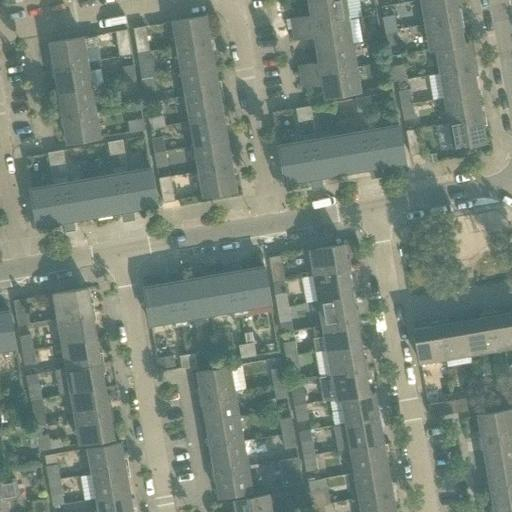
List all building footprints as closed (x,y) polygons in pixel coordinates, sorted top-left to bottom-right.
[(291,19),(293,30),(349,20),(345,0),(322,0),(309,2),(311,15),(291,19)] [(420,0),(424,24),(462,18),(460,9),(457,9),(455,0),(420,0)] [(381,17),(384,32),(396,29),(394,15),(381,17)] [(173,22),(177,46),(211,41),(207,16),(173,22)] [(424,24),(429,49),(463,43),(460,28),(463,27),(462,18),(424,24)] [(315,37),(317,50),(353,44),(349,20),(293,30),(295,41),(315,37)] [(145,27),(133,29),(137,55),(150,52),(145,27)] [(396,29),(384,32),(387,47),(399,44),(396,29)] [(128,30),(115,32),(120,57),(132,55),(128,30)] [(50,44),(54,68),(88,62),(84,38),(50,44)] [(177,46),(181,71),(215,65),(211,41),(177,46)] [(435,48),(440,73),(473,67),(468,42),(463,43),(429,49),(429,50),(435,48)] [(299,66),(301,77),(357,67),(353,44),(317,50),(319,63),(299,66)] [(137,63),(140,78),(151,76),(149,61),(137,63)] [(54,68),(58,92),(92,87),(88,62),(54,68)] [(390,66),(393,81),(405,79),(402,64),(390,66)] [(121,67),(123,81),(135,79),(133,65),(121,67)] [(181,71),(186,96),(219,90),(215,65),(181,71)] [(357,67),(301,77),(303,88),(323,85),(325,98),(361,92),(357,67)] [(440,73),(444,99),(477,93),(473,67),(440,73)] [(151,76),(140,78),(143,94),(154,92),(151,76)] [(135,79),(123,81),(126,97),(138,95),(135,79)] [(58,92),(63,117),(97,112),(92,87),(58,92)] [(398,91),(401,107),(413,105),(410,89),(398,91)] [(186,96),(190,120),(223,115),(219,90),(186,96)] [(444,99),(449,123),(481,118),(477,93),(444,99)] [(354,98),(356,110),(372,107),(369,95),(354,98)] [(413,105),(401,107),(403,120),(415,118),(413,105)] [(301,108),(296,109),(298,120),(298,121),(313,119),(312,117),(310,106),(301,108)] [(97,112),(63,117),(67,143),(101,138),(97,112)] [(147,117),(149,129),(165,126),(162,114),(147,117)] [(190,120),(194,145),(228,140),(223,115),(190,120)] [(126,121),(128,132),(144,130),(142,118),(126,121)] [(481,118),(449,123),(453,148),(486,143),(481,118)] [(405,164),(398,125),(376,129),(375,123),(360,126),(361,132),(339,136),(346,174),(369,170),(371,178),(382,176),(380,168),(405,164)] [(405,131),(409,156),(422,154),(417,128),(405,131)] [(339,136),(317,139),(316,133),(300,136),(301,142),(278,146),(285,184),(310,180),(311,189),(322,187),(321,179),(346,174),(339,136)] [(152,139),(154,152),(166,150),(163,137),(152,139)] [(107,143),(109,156),(123,153),(121,140),(107,143)] [(194,145),(199,170),(232,165),(228,140),(194,145)] [(57,151),(47,153),(50,165),(52,179),(59,178),(57,164),(64,163),(62,150),(57,151)] [(166,150),(154,152),(157,169),(169,167),(166,150)] [(232,165),(199,170),(203,196),(237,191),(232,165)] [(158,206),(151,168),(128,172),(127,166),(112,169),(113,175),(91,179),(98,217),(121,213),(123,221),(134,219),(133,211),(158,206)] [(159,178),(163,203),(175,201),(170,176),(159,178)] [(91,179),(68,183),(67,177),(59,178),(52,179),(53,185),(31,189),(37,228),(62,223),(63,231),(74,230),(73,221),(98,217),(91,179)] [(344,245),(310,251),(313,271),(314,276),(352,270),(350,261),(347,261),(344,245)] [(268,258),(273,284),(285,282),(281,256),(268,258)] [(247,308),(270,304),(264,266),(239,271),(238,261),(226,263),(228,273),(204,277),(210,315),(233,311),(234,316),(248,314),(247,308)] [(352,270),(314,276),(318,301),(353,295),(350,280),(353,279),(352,270)] [(169,283),(144,287),(150,325),(151,325),(173,321),(174,327),(189,324),(188,319),(210,315),(204,277),(180,281),(179,272),(167,274),(169,283)] [(53,294),(57,319),(95,313),(93,303),(90,304),(87,288),(53,294)] [(273,293),(276,309),(289,307),(286,291),(273,293)] [(353,295),(318,301),(323,326),(360,320),(359,311),(356,311),(353,295)] [(25,298),(13,301),(18,326),(30,324),(25,298)] [(289,307),(276,309),(278,324),(291,322),(289,307)] [(0,351),(15,349),(9,311),(0,312),(0,351)] [(498,312),(488,313),(495,351),(511,347),(511,311),(498,314),(498,312)] [(57,319),(61,344),(96,338),(93,322),(96,322),(95,313),(57,319)] [(479,318),(464,320),(470,355),(495,351),(488,313),(479,315),(479,318)] [(324,336),(327,351),(362,345),(359,330),(362,329),(360,320),(323,326),(312,328),(314,337),(324,336)] [(448,320),(439,322),(446,359),(470,355),(464,320),(449,323),(448,320)] [(446,359),(439,322),(429,323),(430,326),(414,329),(420,364),(446,359)] [(19,337),(21,351),(33,349),(31,335),(19,337)] [(61,344),(66,369),(103,362),(102,353),(99,353),(96,338),(61,344)] [(194,340),(185,341),(187,352),(196,351),(194,340)] [(282,342),(284,358),(297,356),(294,340),(282,342)] [(238,346),(240,358),(254,356),(252,343),(238,346)] [(362,345),(327,351),(331,375),(369,369),(367,360),(364,361),(362,345)] [(33,349),(21,351),(24,366),(35,364),(33,349)] [(179,356),(181,368),(196,366),(194,353),(179,356)] [(297,356),(284,358),(287,373),(300,371),(297,356)] [(157,360),(159,372),(175,369),(173,357),(157,360)] [(66,369),(54,371),(59,396),(70,393),(70,394),(105,388),(102,372),(105,372),(103,362),(66,369)] [(197,372),(201,398),(235,392),(231,367),(197,372)] [(281,368),(270,370),(273,385),(285,383),(282,368),(281,368)] [(369,369),(331,375),(336,401),(342,400),(370,395),(368,380),(371,379),(369,369)] [(285,383),(273,385),(276,400),(287,398),(285,383)] [(27,386),(25,387),(27,401),(41,399),(38,385),(27,386)] [(70,394),(74,419),(112,412),(111,403),(108,403),(105,388),(70,394)] [(293,392),(296,408),(306,406),(304,390),(293,392)] [(511,391),(502,393),(505,405),(511,404),(511,391)] [(201,398),(206,423),(239,417),(235,392),(201,398)] [(502,393),(489,395),(491,408),(505,405),(502,393)] [(370,395),(342,400),(346,425),(380,419),(376,394),(370,395)] [(41,399),(27,401),(30,417),(32,417),(43,415),(41,399)] [(466,399),(451,401),(453,414),(468,411),(466,399)] [(453,414),(451,401),(439,403),(428,405),(427,405),(429,418),(453,414)] [(306,406),(296,408),(298,422),(309,420),(306,406)] [(511,420),(510,410),(476,416),(481,443),(511,436),(511,420)] [(112,412),(74,419),(79,444),(114,438),(111,422),(114,421),(112,412)] [(206,423),(210,447),(244,442),(239,417),(206,423)] [(279,419),(282,435),(293,433),(290,417),(279,419)] [(380,419),(346,425),(350,450),(384,444),(380,419)] [(293,433),(282,435),(284,449),(296,447),(293,433)] [(49,449),(47,434),(35,436),(38,451),(49,449)] [(511,436),(481,443),(486,467),(511,462),(511,436)] [(301,442),(304,458),(315,456),(312,440),(301,442)] [(210,447),(214,472),(248,466),(244,442),(210,447)] [(88,448),(92,474),(126,468),(121,443),(88,448)] [(384,444),(350,450),(355,474),(389,468),(384,444)] [(315,456),(304,458),(307,472),(317,470),(315,456)] [(297,458),(279,461),(284,486),(301,483),(297,458)] [(511,462),(486,467),(490,493),(511,488),(511,462)] [(46,466),(49,482),(60,480),(57,465),(46,466)] [(248,466),(214,472),(219,497),(252,492),(248,466)] [(92,474),(97,499),(130,493),(126,468),(92,474)] [(355,474),(359,499),(393,493),(389,468),(355,474)] [(0,511),(6,511),(4,500),(17,498),(14,479),(0,481),(0,511)] [(60,480),(49,482),(51,496),(62,494),(60,480)] [(511,511),(511,488),(490,493),(493,511),(511,511)] [(310,491),(313,507),(323,505),(321,489),(310,491)] [(133,511),(130,493),(97,499),(99,511),(91,511),(133,511)] [(396,511),(393,493),(359,499),(361,511),(396,511)] [(229,511),(271,511),(269,495),(235,501),(237,511),(229,511)] [(32,503),(33,511),(47,511),(46,500),(32,503)]
